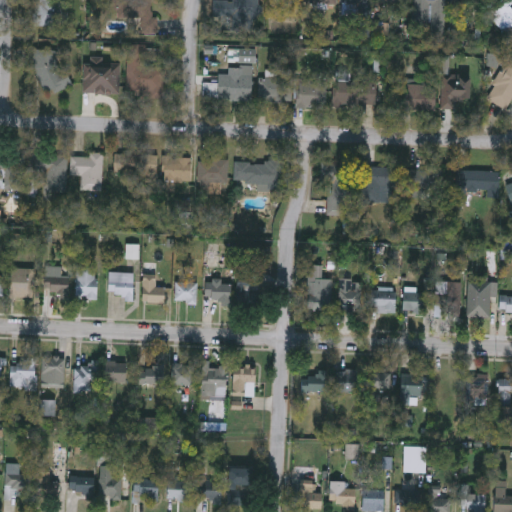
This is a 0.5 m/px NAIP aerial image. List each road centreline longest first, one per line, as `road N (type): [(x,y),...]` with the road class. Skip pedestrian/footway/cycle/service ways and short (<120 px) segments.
road 1 (residential): [(0,122),(475,144),(511,139)]
road 2 (residential): [(0,327),(511,350)]
road 3 (residential): [(275,511),(288,242),(305,206),(307,135)]
road 4 (residential): [(190,133),(193,0)]
road 5 (residential): [(4,122),(6,0)]
